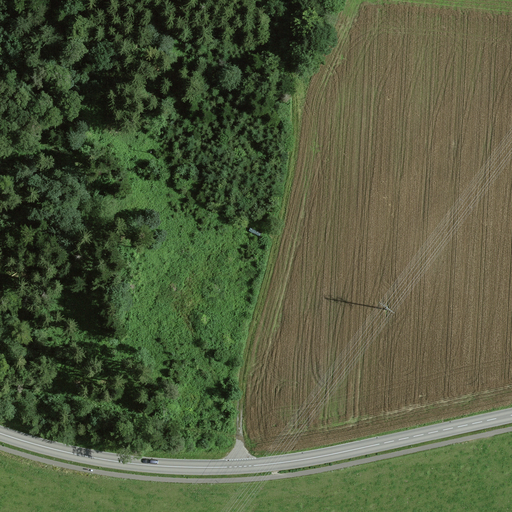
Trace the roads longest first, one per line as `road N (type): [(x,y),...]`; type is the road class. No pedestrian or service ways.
road 1 (tertiary): [(0,432),(102,459),(238,466),(304,461),(511,416)]
road 2 (track): [(238,466),(240,382),(294,127),(294,85),(259,0)]
